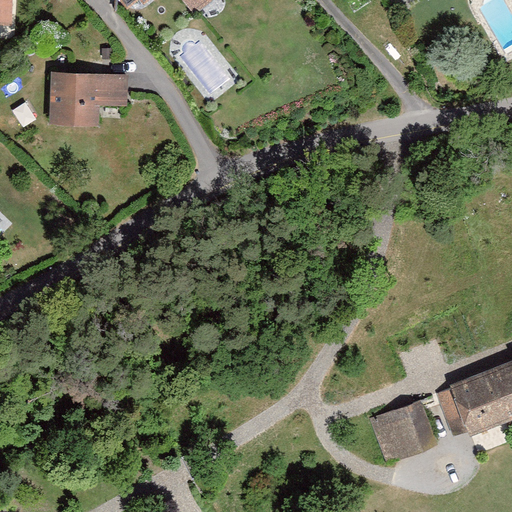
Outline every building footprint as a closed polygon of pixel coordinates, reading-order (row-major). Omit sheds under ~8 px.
[(0,0),(0,25),(17,25),(17,0),(0,0)] [(183,0),(199,20),(224,0),(183,0)] [(132,75),(55,72),(53,127),(105,128),(105,105),(131,106),(132,75)] [(511,362),(436,394),(454,437),(473,429),(476,436),(511,420),(511,362)] [(431,398),(377,419),(388,446),(441,426),(431,398)]
